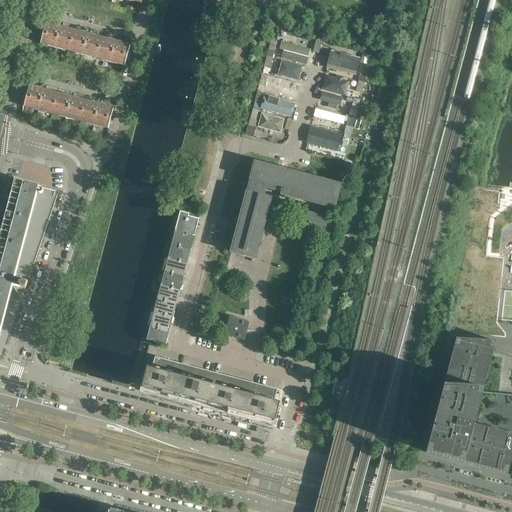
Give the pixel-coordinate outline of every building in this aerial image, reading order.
[(69,50),(74,31),(62,28),(62,27),(58,26),(58,27),(46,24),(45,28),(42,27),(39,38),(42,39),(41,43),(69,50)] [(97,58),(102,39),(90,35),(86,34),(74,31),(69,50),(97,58)] [(319,54),(323,39),(317,37),(313,52),(319,54)] [(129,61),(131,51),(129,50),(130,46),(118,43),(118,42),(114,41),(113,42),(102,39),(97,58),(125,65),(126,61),(129,61)] [(274,51),(277,41),(275,40),(271,39),(269,49),(274,51)] [(311,49),(282,41),(279,49),(290,52),(289,56),(295,58),(296,54),(309,57),(311,49)] [(346,54),(331,50),(327,68),(356,76),(361,58),(353,56),(353,55),(347,53),(346,54)] [(363,51),(360,63),(370,65),(373,53),(363,51)] [(270,68),(273,58),(267,57),(264,67),(270,68)] [(278,75),(299,81),(302,66),(282,61),(278,75)] [(366,75),(369,65),(363,64),(360,74),(366,75)] [(265,86),(268,76),(262,74),(259,84),(265,86)] [(346,96),(350,81),(344,80),(344,77),(337,76),(337,78),(327,75),(323,90),(346,96)] [(362,93),(364,83),(358,81),(356,91),(362,93)] [(299,91),(273,84),(271,92),(296,99),(299,91)] [(52,113),(57,94),(46,91),(46,90),(42,89),(41,90),(29,87),(28,91),(25,90),(23,101),(25,102),(24,106),(52,113)] [(261,103),(263,93),(257,91),(255,102),(261,103)] [(341,106),(343,97),(322,91),(320,100),(330,102),(328,107),(336,109),(338,105),(341,106)] [(80,120),(85,101),(73,98),(74,98),(69,96),(69,97),(57,94),(52,113),(80,120)] [(295,103),(264,95),(260,108),(291,117),(295,103)] [(357,110),(360,100),(354,98),(351,109),(357,110)] [(112,124),(115,114),(112,113),(113,109),(101,106),(101,105),(97,104),(97,105),(85,101),(80,120),(108,128),(109,124),(112,124)] [(256,121),(259,110),(253,109),(250,119),(256,121)] [(345,116),(316,109),(314,117),(344,125),(345,121),(347,122),(349,116),(346,115),(345,116)] [(285,119),(262,113),(258,127),(281,134),(285,119)] [(352,128),(355,117),(349,116),(347,126),(352,128)] [(253,138),(256,127),(248,125),(245,135),(253,138)] [(311,126),(307,143),(338,152),(342,135),(324,130),(325,129),(313,126),(311,126)] [(348,145),(351,135),(345,133),(342,143),(348,145)] [(256,258),(271,198),(264,196),(266,188),(282,192),(281,195),(335,209),(339,193),(341,185),(288,171),(255,162),(231,252),(232,253),(232,252),(256,258)] [(26,289),(35,263),(59,192),(39,187),(39,186),(15,180),(0,238),(0,322),(10,284),(13,285),(16,290),(21,287),(26,289)] [(194,236),(199,219),(188,216),(189,214),(180,212),(175,231),(194,236)] [(326,240),(332,219),(308,212),(302,234),(326,240)] [(187,263),(194,236),(175,231),(168,258),(187,263)] [(180,290),(187,263),(168,258),(161,285),(180,290)] [(173,317),(180,290),(161,285),(154,312),(173,317)] [(166,345),(173,317),(154,312),(146,340),(166,345)] [(245,341),(248,329),(250,322),(230,317),(226,335),(225,334),(225,335),(225,336),(226,336),(226,335),(232,337),(231,337),(232,337),(238,338),(238,339),(244,340),(244,341),(245,341)] [(511,394),(498,393),(482,392),(492,357),(493,351),(494,346),(496,341),(456,338),(432,431),(430,436),(426,452),(427,453),(433,454),(435,455),(440,456),(442,457),(448,458),(449,459),(462,462),(464,462),(469,464),(471,464),(477,466),(478,466),(484,468),(485,468),(491,470),(493,470),(498,472),(500,472),(506,474),(507,474),(511,458),(511,455),(511,394)] [(277,389),(167,360),(155,357),(152,368),(148,367),(143,386),(275,421),(280,402),(274,401),(277,389)]
